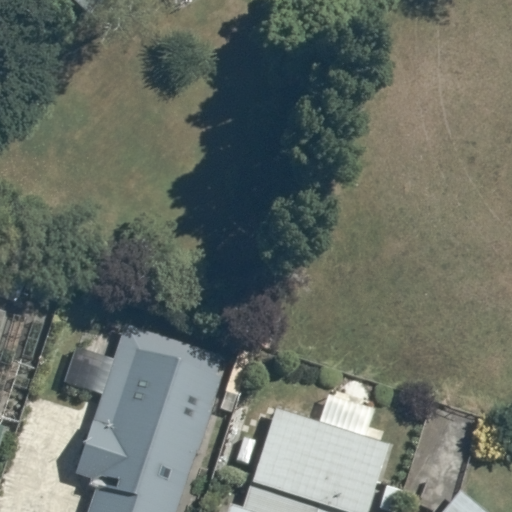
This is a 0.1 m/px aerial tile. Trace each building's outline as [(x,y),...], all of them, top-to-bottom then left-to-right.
[(94,0),(73,0),(84,11),(94,0)] [(87,504),(83,511),(171,511),(216,380),(116,346),(74,469),(96,477),(87,504)] [(381,391),(336,372),(323,402),(368,421),(381,391)] [(361,511),(383,444),(270,408),(245,486),(326,511),(361,511)] [(482,511),(456,492),(440,511),(482,511)]
